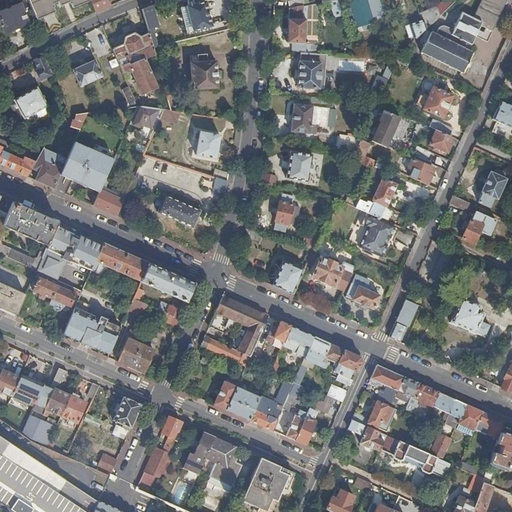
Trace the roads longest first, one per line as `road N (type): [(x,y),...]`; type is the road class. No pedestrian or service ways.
road 1 (residential): [(511,45),(374,351)]
road 2 (unclassified): [(258,0),(242,172),(216,276)]
road 3 (tertiary): [(216,276),(0,181)]
road 4 (residential): [(160,398),(322,468)]
road 5 (residential): [(0,326),(160,398)]
road 6 (tertiary): [(374,351),(216,276)]
road 7 (residential): [(150,0),(0,72)]
road 8 (tertiary): [(511,412),(374,351)]
road 9 (residential): [(216,276),(160,398)]
